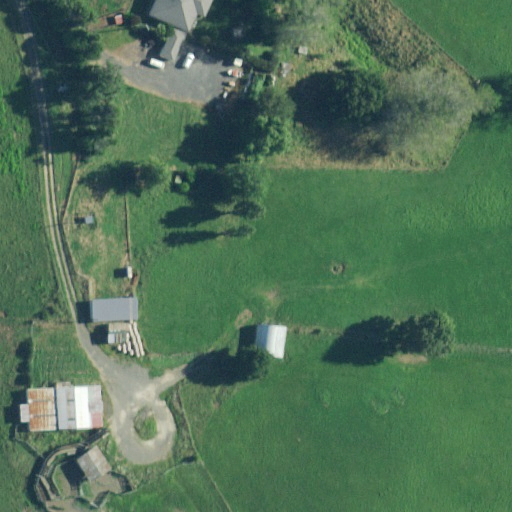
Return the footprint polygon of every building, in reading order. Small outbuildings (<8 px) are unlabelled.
[(205,21),(212,0),(151,0),(145,15),(171,26),(158,55),(174,62),(193,17),(205,21)] [(135,320),(134,298),(89,300),(90,322),(107,322),(107,344),(129,343),(128,320),(135,320)] [(285,327),(262,325),(260,356),(283,357),(285,327)] [(99,427),(97,385),(25,389),(26,404),(17,405),(18,422),(27,421),(27,430),(99,427)] [(108,469),(93,446),(72,459),(87,482),(108,469)]
